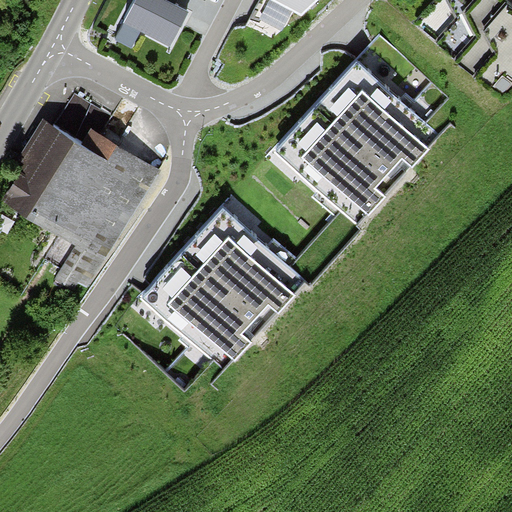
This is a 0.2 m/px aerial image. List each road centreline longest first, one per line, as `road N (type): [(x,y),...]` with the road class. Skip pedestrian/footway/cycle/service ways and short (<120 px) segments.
road 1 (residential): [(176,107),(182,135),(170,177),(0,430)]
road 2 (residential): [(364,0),(292,69),(205,112),(176,107)]
road 3 (residential): [(53,40),(176,107)]
